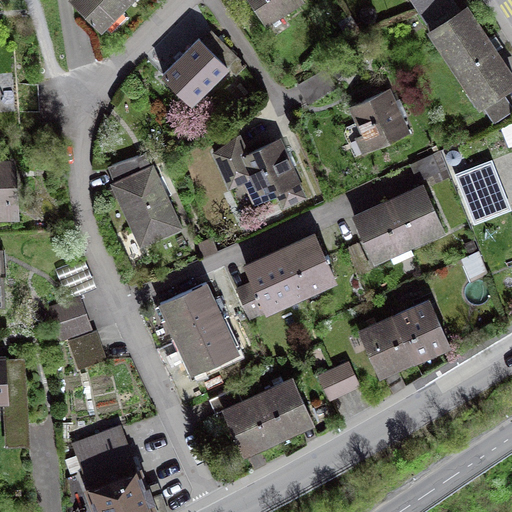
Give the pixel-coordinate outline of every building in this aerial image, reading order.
[(134,0),(77,0),(107,28),(134,0)] [(305,0),(254,0),(270,23),(305,0)] [(414,0),(420,8),(431,0),(414,0)] [(511,85),(511,52),(474,0),(468,0),(457,8),(451,0),(431,0),(420,8),(432,25),(488,103),(511,85)] [(356,24),(345,12),(336,20),(347,32),(356,24)] [(237,62),(200,29),(163,70),(200,103),(237,62)] [(327,65),(300,79),(310,100),(337,87),(327,65)] [(38,85),(17,84),(16,113),(38,113),(38,85)] [(412,132),(392,87),(352,104),(364,130),(353,135),(361,154),(412,132)] [(312,190),(282,132),(251,148),(243,132),(209,150),(230,190),(248,180),(266,214),(312,190)] [(447,167),(435,142),(407,155),(415,174),(424,170),(427,176),(447,167)] [(191,225),(161,158),(151,163),(146,150),(109,166),(145,246),(191,225)] [(17,155),(0,155),(0,218),(21,217),(17,155)] [(491,165),(463,176),(478,215),(506,205),(491,165)] [(387,196),(410,246),(448,229),(425,179),(387,196)] [(410,246),(387,196),(356,210),(378,260),(410,246)] [(341,277),(318,226),(281,243),(304,294),(341,277)] [(304,294),(281,243),(246,259),(256,280),(239,288),(252,318),(304,294)] [(494,272),(484,249),(468,256),(478,279),(494,272)] [(162,301),(178,335),(227,312),(211,278),(162,301)] [(456,341),(434,293),(397,309),(419,358),(456,341)] [(53,323),(83,312),(78,297),(47,308),(53,323)] [(419,358),(397,309),(359,326),(381,375),(419,358)] [(83,312),(53,323),(58,338),(89,327),(83,312)] [(178,335),(196,370),(244,347),(227,312),(178,335)] [(67,342),(77,370),(110,358),(101,330),(67,342)] [(8,355),(0,354),(0,402),(4,403),(11,402),(8,357),(8,355)] [(333,368),(345,392),(363,383),(351,359),(333,368)] [(345,392),(333,368),(321,374),(333,398),(345,392)] [(315,420),(292,371),(262,385),(285,434),(315,420)] [(285,434),(262,385),(224,403),(247,452),(285,434)] [(98,511),(158,511),(123,421),(70,441),(98,511)] [(25,429),(0,430),(0,446),(26,444),(25,429)] [(0,461),(27,459),(26,444),(0,446),(0,461)] [(0,475),(28,474),(27,459),(0,461),(0,475)] [(0,489),(29,488),(28,474),(0,475),(0,489)] [(0,506),(30,504),(29,488),(0,489),(0,506)]
